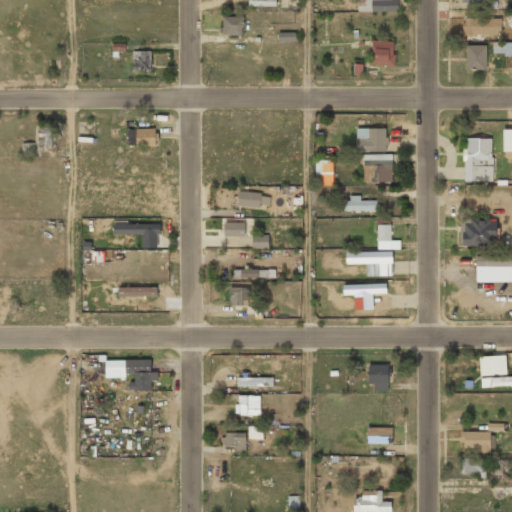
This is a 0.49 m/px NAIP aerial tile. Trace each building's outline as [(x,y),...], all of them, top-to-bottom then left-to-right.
[(372,0),(372,12),(398,12),(398,0),(372,0)] [(243,17),(221,17),(221,35),(243,35),(243,17)] [(462,35),(501,35),(501,19),(462,19),(462,35)] [(278,42),(296,41),(296,32),(278,32),(278,42)] [(394,42),(371,42),(371,66),(394,66),(394,42)] [(124,51),(124,43),(112,44),(113,51),(124,51)] [(511,44),(494,44),(494,55),(511,55),(511,44)] [(486,46),(465,46),(465,71),(486,71),(486,46)] [(150,52),(133,52),(133,71),(150,71),(150,52)] [(387,152),(387,129),(357,129),(357,152),(387,152)] [(502,151),(511,151),(511,129),(502,130),(502,151)] [(40,147),(50,148),(52,131),(42,130),(40,147)] [(155,147),(155,130),(128,130),(128,147),(155,147)] [(492,139),(464,139),(464,182),(492,182),(492,139)] [(33,143),(23,144),(25,157),(34,155),(33,143)] [(316,161),(316,186),(333,186),(333,161),(316,161)] [(390,163),(363,163),(363,183),(390,183),(390,163)] [(269,194),(238,193),(237,206),(268,208),(269,194)] [(345,199),(345,212),(377,212),(377,199),(345,199)] [(495,247),(495,221),(462,221),(462,247),(495,247)] [(160,223),(114,224),(114,234),(160,234),(160,223)] [(243,236),(243,224),(224,224),(224,236),(243,236)] [(391,241),(391,226),(377,226),(377,241),(391,241)] [(267,247),(267,238),(253,238),(253,247),(267,247)] [(391,254),(347,254),(347,264),(391,264),(391,254)] [(511,281),(511,255),(476,256),(476,282),(511,281)] [(274,278),(274,270),(243,270),(243,262),(234,262),(234,278),(274,278)] [(342,285),(342,294),(385,294),(385,285),(342,285)] [(229,289),(229,306),(250,306),(250,289),(229,289)] [(511,377),(506,377),(506,357),(479,357),(479,387),(511,387),(511,377)] [(105,379),(132,379),(132,391),(152,391),(152,361),(105,361),(105,379)] [(368,390),(388,390),(388,366),(368,366),(368,390)] [(273,378),(237,377),(237,386),(272,386),(273,378)] [(260,415),(260,395),(236,395),(237,415),(260,415)] [(503,431),(503,423),(487,423),(487,431),(503,431)] [(262,426),(249,426),(249,439),(262,438),(262,426)] [(391,445),(391,429),(366,429),(366,445),(391,445)] [(461,452),(493,451),(493,432),(461,433),(461,452)] [(244,451),(245,434),(223,434),(223,450),(244,451)] [(461,475),(484,475),(484,459),(461,459),(461,475)] [(391,511),(391,501),(381,501),(381,492),(358,492),(358,511),(391,511)] [(298,511),(299,496),(288,496),(288,511),(298,511)]
